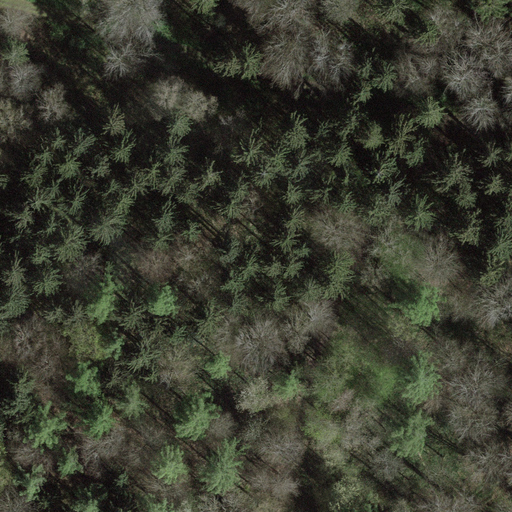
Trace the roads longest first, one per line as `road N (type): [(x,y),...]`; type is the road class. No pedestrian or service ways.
road 1 (track): [(511,117),(454,123),(0,0)]
road 2 (track): [(454,123),(370,225),(341,279),(275,511)]
